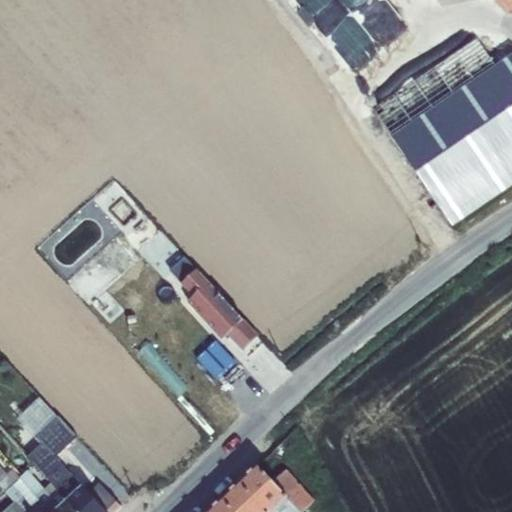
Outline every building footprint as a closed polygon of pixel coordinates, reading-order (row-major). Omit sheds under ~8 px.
[(511,0),(491,0),(500,16),(511,9),(511,0)] [(511,45),(496,23),(371,108),(453,225),(511,184),(511,45)] [(237,357),(260,334),(211,282),(197,295),(218,317),(208,327),(237,357)] [(67,499),(82,486),(55,457),(77,437),(59,416),(36,438),(41,443),(28,456),(52,482),(66,500),(67,499)] [(193,425),(165,426),(166,447),(194,446),(193,425)] [(0,486),(23,511),(49,511),(20,477),(13,469),(8,474),(0,465),(0,486)] [(272,511),(288,497),(273,481),(257,465),(237,484),(264,511),(272,511)] [(273,481),(288,497),(272,511),(302,511),(315,499),(287,469),(273,481)] [(20,477),(49,511),(52,511),(66,500),(52,482),(44,489),(27,470),(20,477)] [(88,492),(105,511),(112,511),(120,505),(98,482),(88,492)] [(264,511),(237,484),(219,501),(229,511),(264,511)] [(67,499),(78,511),(105,511),(88,492),(82,486),(67,499)] [(52,511),(78,511),(67,499),(66,500),(52,511)] [(229,511),(219,501),(208,511),(229,511)]
